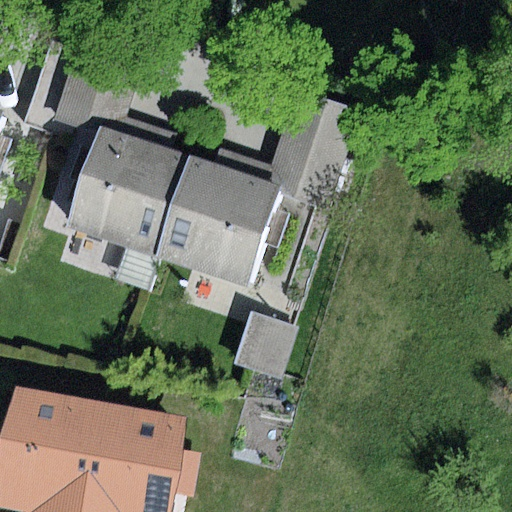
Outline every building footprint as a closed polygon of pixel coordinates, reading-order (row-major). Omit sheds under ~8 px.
[(58,118),(79,49),(54,42),(29,122),(53,130),(58,118)] [(147,70),(79,49),(58,118),(102,131),(127,138),(132,121),(147,70)] [(358,111),(296,90),(285,124),(347,144),(358,111)] [(162,258),(193,159),(172,153),(177,135),(132,121),(127,138),(102,131),(71,229),(162,258)] [(304,177),(333,186),(347,144),(285,124),(266,183),(279,187),(299,193),(304,177)] [(214,167),(193,159),(162,258),(248,285),(279,187),(266,183),(256,179),(262,161),(220,148),(214,167)] [(304,177),(299,193),(327,202),(333,186),(304,177)] [(24,226),(8,221),(0,246),(0,309),(14,262),(24,226)] [(31,267),(14,262),(0,309),(0,326),(14,330),(31,267)] [(253,312),(236,364),(281,379),(299,327),(253,312)] [(172,511),(190,418),(22,388),(1,507),(25,511),(29,511),(172,511)]
